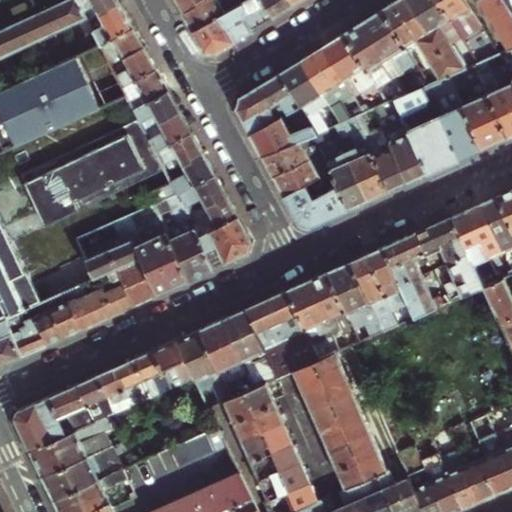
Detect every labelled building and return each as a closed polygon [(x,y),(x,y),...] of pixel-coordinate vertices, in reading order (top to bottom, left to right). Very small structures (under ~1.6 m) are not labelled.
[(89,18),(79,0),(66,0),(59,3),(70,27),(79,23),(89,18)] [(90,20),(121,3),(119,0),(79,0),(89,18),(90,20)] [(176,0),(177,2),(183,12),(204,0),(176,0)] [(188,21),(194,32),(227,14),(222,4),(228,0),(204,0),(183,12),(188,21)] [(274,19),(263,0),(252,0),(227,14),(194,32),(205,51),(217,54),(245,37),(274,19)] [(289,0),(263,0),(274,19),(285,12),(293,7),(289,0)] [(398,0),(393,3),(382,10),(416,64),(421,61),(434,82),(449,75),(453,74),(406,0),(398,0)] [(406,0),(453,74),(473,65),(458,42),(461,40),(436,0),(406,0)] [(436,0),(461,40),(483,26),(476,13),(480,11),(472,0),(436,0)] [(508,6),(504,0),(478,0),(483,8),(489,17),(508,6)] [(70,27),(59,3),(38,13),(49,37),(60,32),(70,27)] [(102,44),(135,27),(128,16),(121,3),(90,20),(102,44)] [(511,26),(511,12),(508,6),(489,17),(494,26),(499,34),(511,26)] [(363,22),(398,78),(404,74),(403,72),(416,64),(382,10),(373,16),(363,22)] [(49,37),(38,13),(15,23),(26,47),(37,42),(49,37)] [(343,34),(371,78),(378,89),(398,78),(363,22),(353,28),(343,34)] [(26,47),(15,23),(0,30),(0,38),(8,55),(17,51),(26,47)] [(511,26),(499,34),(504,42),(509,50),(511,48),(511,26)] [(119,50),(124,58),(146,47),(141,38),(135,27),(102,44),(102,45),(108,56),(119,50)] [(322,47),(350,91),(371,78),(343,34),(333,40),(322,47)] [(128,95),(124,87),(117,74),(112,64),(110,60),(108,56),(102,45),(0,91),(0,116),(14,147),(128,95)] [(124,87),(158,69),(152,57),(146,47),(124,58),(129,67),(117,74),(124,87)] [(312,53),(301,60),(328,104),(340,122),(356,116),(363,112),(359,106),(345,112),(340,103),(352,95),(350,91),(322,47),(312,53)] [(511,135),(511,81),(500,87),(488,59),(477,64),(475,65),(508,138),(511,135)] [(290,67),(280,73),(299,104),(316,132),(325,129),(328,127),(318,111),(328,104),(301,60),(290,67)] [(449,75),(455,88),(468,82),(472,91),(459,97),(482,149),(495,143),(508,138),(475,65),(473,65),(453,74),(449,75)] [(135,109),(170,90),(164,79),(158,69),(124,87),(128,95),(135,109)] [(269,80),(258,86),(271,106),(279,101),(286,112),(299,104),(280,73),(269,80)] [(438,109),(461,159),(471,154),(482,149),(459,97),(455,88),(449,75),(434,82),(427,85),(433,97),(438,109)] [(407,94),(394,99),(400,112),(433,97),(427,85),(407,94)] [(278,117),(271,106),(258,86),(250,91),(240,97),(237,110),(250,134),(278,117)] [(403,86),(382,95),(387,103),(394,99),(407,94),(403,86)] [(145,131),(182,111),(176,100),(170,90),(135,109),(140,119),(145,131)] [(357,102),(359,106),(363,112),(365,112),(374,108),(382,104),(387,103),(382,95),(380,92),(357,102)] [(281,115),(278,117),(250,134),(257,147),(262,156),(314,133),(316,132),(299,104),(286,112),(281,115)] [(374,108),(382,127),(407,183),(417,179),(428,174),(405,124),(400,112),(388,117),(382,104),(374,108)] [(438,109),(405,124),(428,174),(445,166),(461,159),(438,109)] [(156,152),(193,132),(188,123),(182,111),(145,131),(156,152)] [(356,116),(390,190),(399,187),(407,183),(382,127),(374,131),(365,112),(363,112),(356,116)] [(346,150),(368,200),(380,195),(390,190),(356,116),(340,122),(335,125),(340,138),(350,134),(355,146),(346,150)] [(145,131),(140,119),(23,173),(47,226),(165,171),(156,152),(145,131)] [(337,183),(348,209),(359,205),(368,200),(346,150),(337,154),(325,129),(316,132),(314,133),(323,152),(331,170),(337,183)] [(182,163),(204,151),(198,142),(193,132),(156,152),(165,171),(166,172),(171,169),(182,163)] [(270,169),(274,176),(323,152),(314,133),(262,156),(270,169)] [(178,195),(216,174),(210,162),(204,151),(182,163),(186,171),(170,180),(178,195)] [(285,195),(314,179),(331,170),(323,152),(274,176),(279,186),(285,195)] [(188,216),(227,194),(223,186),(216,174),(178,195),(188,216)] [(314,179),(285,195),(300,222),(311,226),(333,216),(348,209),(337,183),(322,191),(314,179)] [(511,190),(510,191),(497,197),(511,227),(511,190)] [(199,238),(240,215),(233,204),(227,194),(188,216),(199,238)] [(168,232),(189,281),(202,275),(216,269),(199,238),(188,216),(178,195),(167,200),(179,227),(168,232)] [(511,248),(511,227),(497,197),(491,200),(483,203),(505,252),(511,248)] [(505,252),(483,203),(476,206),(469,209),(492,261),(506,254),(505,252)] [(97,277),(109,272),(141,257),(158,295),(165,292),(176,287),(189,281),(168,232),(156,205),(142,211),(151,231),(154,233),(157,238),(142,244),(136,230),(130,233),(132,239),(89,259),(97,277)] [(492,261),(469,209),(461,213),(453,217),(462,236),(470,255),(476,268),(492,261)] [(0,319),(7,316),(12,314),(26,308),(31,306),(42,301),(0,210),(0,319)] [(199,238),(216,269),(220,267),(218,262),(224,259),(226,264),(238,259),(249,254),(254,241),(240,215),(199,238)] [(130,217),(117,223),(120,230),(133,224),(130,217)] [(462,236),(453,217),(444,221),(418,232),(428,255),(442,249),(440,245),(462,236)] [(428,255),(418,232),(411,235),(384,247),(393,266),(415,258),(416,259),(428,255)] [(440,245),(442,249),(446,256),(449,264),(470,255),(462,236),(440,245)] [(393,266),(384,247),(376,251),(368,255),(393,312),(411,304),(409,301),(401,284),(393,266)] [(393,312),(368,255),(360,258),(352,261),(384,332),(399,325),(393,312)] [(470,255),(449,264),(453,273),(457,281),(478,272),(476,268),(470,255)] [(119,276),(123,283),(133,306),(145,300),(158,295),(141,257),(109,272),(112,279),(119,276)] [(415,258),(393,266),(401,284),(423,275),(420,268),(416,259),(415,258)] [(384,332),(352,261),(341,267),(329,272),(360,342),(368,338),(384,332)] [(360,342),(329,272),(320,276),(309,281),(332,332),(342,327),(351,346),(360,342)] [(478,272),(457,281),(444,286),(448,295),(452,302),(485,288),(478,272)] [(423,275),(401,284),(409,301),(431,292),(427,284),(423,275)] [(97,277),(90,280),(92,285),(100,282),(97,277)] [(494,307),(511,298),(511,295),(509,289),(505,280),(485,288),(494,307)] [(332,332),(309,281),(300,285),(289,290),(319,360),(330,355),(322,336),(332,332)] [(82,283),(66,291),(83,328),(92,325),(99,321),(86,292),(82,283)] [(101,286),(86,292),(99,321),(115,314),(133,306),(123,283),(104,291),(101,286)] [(319,360),(289,290),(267,300),(247,309),(266,350),(269,357),(278,377),(295,370),(315,361),(319,360)] [(49,298),(53,307),(66,336),(75,332),(83,328),(66,291),(49,298)] [(431,292),(409,301),(411,304),(417,317),(446,305),(442,296),(439,298),(434,299),(431,292)] [(511,298),(494,307),(503,325),(511,321),(511,298)] [(19,327),(20,330),(31,352),(40,348),(48,344),(36,315),(31,306),(26,308),(30,318),(25,320),(26,324),(19,327)] [(53,307),(36,315),(48,344),(59,339),(66,336),(53,307)] [(266,350),(247,309),(237,314),(224,319),(248,374),(254,387),(267,382),(278,377),(269,357),(255,364),(252,357),(266,350)] [(7,316),(0,319),(0,365),(31,352),(20,330),(15,332),(10,322),(7,316)] [(248,374),(224,319),(214,324),(201,330),(227,384),(248,374)] [(511,321),(503,325),(511,344),(511,343),(511,321)] [(227,384),(201,330),(191,334),(178,340),(196,378),(202,392),(212,387),(219,402),(228,398),(233,396),(227,384)] [(196,378),(178,340),(168,344),(155,350),(172,388),(196,378)] [(172,388),(155,350),(146,354),(135,359),(153,396),(172,388)] [(315,361),(325,383),(345,374),(341,366),(336,353),(330,355),(319,360),(315,361)] [(153,396),(135,359),(125,364),(116,368),(132,406),(153,396)] [(304,391),(325,383),(315,361),(295,370),(301,383),(304,391)] [(132,406),(116,368),(107,371),(98,375),(115,413),(132,406)] [(325,383),(332,401),(353,393),(350,386),(345,374),(325,383)] [(115,413),(98,375),(89,380),(78,384),(95,422),(108,416),(115,413)] [(254,387),(247,390),(256,412),(276,403),(272,394),(267,382),(254,387)] [(312,410),(332,401),(325,383),(304,391),(308,401),(312,410)] [(95,422),(78,384),(65,390),(50,397),(61,421),(77,414),(83,427),(95,422)] [(233,410),(237,420),(256,412),(247,390),(233,396),(228,398),(233,410)] [(332,401),(341,423),(362,414),(358,406),(353,393),(332,401)] [(61,421),(50,397),(17,412),(16,414),(14,418),(21,433),(30,451),(67,435),(61,421)] [(321,431),(341,423),(332,401),(312,410),(317,421),(321,431)] [(280,413),(276,403),(256,412),(264,430),(284,421),(280,413)] [(240,429),(244,438),(264,430),(256,412),(237,420),(240,429)] [(341,423),(349,441),(370,432),(366,423),(362,414),(341,423)] [(67,435),(30,451),(37,464),(43,478),(116,445),(109,428),(113,426),(108,416),(95,422),(83,427),(67,435)] [(289,433),(284,421),(264,430),(273,451),(293,443),(289,433)] [(328,449),(349,441),(341,423),(321,431),(325,441),(328,449)] [(219,426),(139,462),(148,480),(202,455),(218,448),(227,444),(219,426)] [(495,434),(511,473),(511,427),(495,434)] [(249,448),(253,459),(273,451),(264,430),(244,438),(249,448)] [(349,441),(357,461),(379,452),(374,442),(370,432),(349,441)] [(483,457),(499,494),(508,490),(511,488),(511,473),(495,434),(479,441),(486,456),(483,457)] [(337,470),(357,461),(349,441),(328,449),(333,460),(337,470)] [(297,452),(293,443),(273,451),(281,469),(301,461),(297,452)] [(235,461),(227,444),(218,448),(226,465),(235,461)] [(397,452),(407,477),(418,503),(422,511),(444,511),(422,461),(414,444),(397,452)] [(457,451),(479,502),(490,498),(499,494),(483,457),(480,458),(474,444),(457,451)] [(116,445),(43,478),(48,489),(54,501),(124,469),(136,464),(132,455),(122,459),(116,445)] [(258,470),(261,478),(281,469),(273,451),(253,459),(258,470)] [(440,459),(462,510),(473,505),(479,502),(457,451),(440,459)] [(383,463),(379,452),(357,461),(365,479),(378,474),(386,471),(383,463)] [(438,454),(422,461),(444,511),(456,511),(462,510),(440,459),(438,454)] [(306,473),(301,461),(281,469),(289,490),(310,481),(306,473)] [(341,480),(345,488),(359,482),(365,479),(357,461),(337,470),(341,480)] [(124,469),(129,480),(133,487),(148,480),(139,462),(136,464),(124,469)] [(124,469),(54,501),(59,511),(96,511),(112,505),(106,490),(129,480),(124,469)] [(266,489),(269,498),(289,490),(281,469),(261,478),(266,489)] [(386,471),(378,474),(393,511),(395,511),(406,508),(416,504),(418,503),(407,477),(405,478),(394,483),(388,470),(386,471)] [(225,479),(208,486),(220,510),(251,496),(240,472),(225,479)] [(365,479),(359,482),(371,511),(393,511),(378,474),(365,479)] [(314,491),(310,481),(289,490),(297,508),(309,502),(318,499),(314,491)] [(344,504),(340,506),(341,511),(371,511),(359,482),(345,488),(339,490),(344,504)] [(192,494),(177,500),(183,511),(215,511),(220,510),(208,486),(192,494)] [(269,511),(285,511),(297,508),(289,490),(269,498),(264,501),(269,511)] [(318,499),(309,502),(313,511),(341,511),(340,506),(336,508),(330,494),(318,499)] [(259,511),(251,496),(220,510),(215,511),(259,511)] [(163,507),(151,511),(183,511),(177,500),(163,507)] [(313,511),(309,502),(297,508),(285,511),(313,511)]
